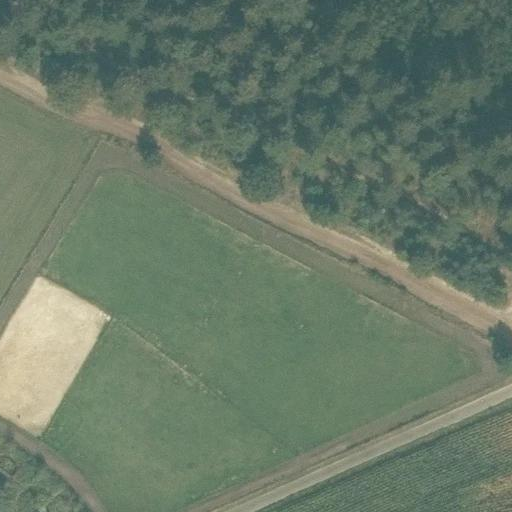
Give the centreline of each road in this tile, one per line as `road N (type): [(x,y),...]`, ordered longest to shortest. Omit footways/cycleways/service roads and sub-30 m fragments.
road 1 (track): [(0,54),(511,334)]
road 2 (unclassified): [(511,391),(242,511)]
